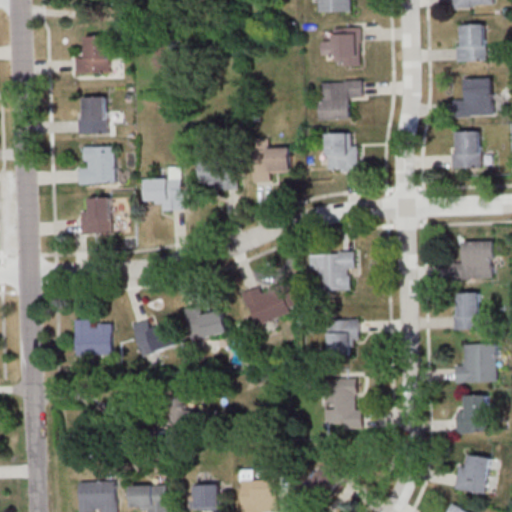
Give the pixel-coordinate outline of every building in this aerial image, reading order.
[(319,0),(353,0),(353,10),(320,11),(319,0)] [(462,25),(486,24),(488,59),(459,60),(459,45),(463,45),(462,25)] [(336,27),(336,41),(325,41),(325,53),(336,53),(337,65),(363,65),(363,26),(336,27)] [(111,71),(111,36),(89,36),(89,58),(78,58),(78,71),(111,71)] [(467,77),(494,76),(495,113),(456,115),(456,99),(468,98),(467,77)] [(322,80),(322,118),(354,118),(353,98),(365,97),(364,80),(322,80)] [(110,133),(110,95),(84,95),(84,133),(110,133)] [(484,167),(484,131),(456,131),(456,167),(484,167)] [(330,170),(359,170),(358,132),(330,132),(330,170)] [(293,170),(293,147),(270,147),(270,139),(254,139),(255,181),(274,181),(273,171),(293,170)] [(117,182),(117,146),(83,146),(83,182),(117,182)] [(240,158),(204,158),(204,188),(240,188),(240,158)] [(149,178),(149,200),(161,199),(161,210),(187,209),(187,166),(169,166),(170,178),(149,178)] [(113,232),(113,197),(93,197),(93,208),(84,208),(84,232),(113,232)] [(466,241),(496,240),(497,258),(494,258),(495,276),(455,277),(455,262),(466,262),(466,241)] [(323,289),(357,289),(356,250),(312,251),(312,270),(323,269),(323,289)] [(302,309),(292,283),(264,293),(262,286),(245,292),(257,326),(302,309)] [(481,291),(482,327),(456,328),(454,292),(481,291)] [(231,333),(226,309),(207,313),(205,303),(186,307),(193,340),(231,333)] [(96,318),(78,318),(78,355),(115,354),(114,322),(96,322),(96,318)] [(145,355),(180,346),(174,323),(155,328),(153,318),(136,322),(145,355)] [(362,341),(362,318),(332,318),(332,354),(353,354),(353,341),(362,341)] [(459,382),(500,380),(499,342),(467,343),(467,360),(465,360),(465,364),(458,364),(459,382)] [(365,407),(359,407),(358,380),(337,380),(337,407),(328,407),(328,426),(365,426),(365,407)] [(470,394),(470,408),(460,408),(460,432),(489,432),(489,394),(470,394)] [(173,396),(173,423),(191,423),(191,396),(173,396)] [(492,457),(472,454),(470,466),(461,465),(458,488),(488,492),(492,457)] [(351,481),(334,462),(314,479),(330,498),(351,481)] [(280,511),(281,479),(256,479),(256,469),(243,469),(243,511),(280,511)] [(119,511),(119,480),(82,480),(81,511),(119,511)] [(169,511),(170,484),(135,484),(135,506),(146,506),(145,511),(169,511)] [(193,484),(193,508),(223,508),(223,484),(193,484)] [(472,511),(454,503),(449,511),(472,511)]
